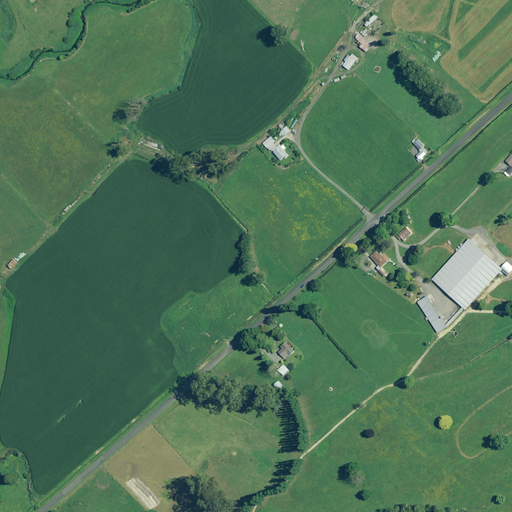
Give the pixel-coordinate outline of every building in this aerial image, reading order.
[(369,25),(370,26),(378,17),(375,15),(369,21),(368,21),(367,22),(368,23),(366,25),(367,27),(369,25)] [(359,34),(356,37),(357,39),(363,44),(361,46),(367,52),(369,49),(368,48),(370,45),(359,34)] [(359,58),(353,54),(351,57),(349,55),(345,60),(347,62),(344,66),(349,70),(359,58)] [(291,132),(287,127),(280,133),(283,136),(285,135),(286,136),(291,132)] [(276,142),(272,137),(264,144),(270,151),(271,150),(272,151),(277,147),(274,143),(276,142)] [(425,146),(419,140),(416,142),(414,140),(412,142),(422,152),(417,156),(419,158),(417,160),(419,163),(424,159),(423,157),(428,153),(423,147),(425,146)] [(280,145),(274,150),(275,152),(274,153),(281,161),(285,157),(286,158),(289,156),(284,150),(286,148),(283,145),(281,147),(280,145)] [(413,234),(407,227),(397,237),(400,240),(402,238),(404,241),(413,234)] [(370,257),(379,266),(377,268),(379,271),(384,277),(385,276),(386,277),(388,275),(381,267),(388,261),(380,253),(379,254),(377,251),(370,257)] [(18,263),(15,259),(9,265),(12,269),(18,263)] [(445,292),(440,290),(434,303),(432,307),(437,310),(438,307),(437,307),(445,292)] [(294,352),(286,342),(281,347),(283,349),(279,352),(285,359),(289,355),(290,356),(294,352)] [(290,370),(285,365),(279,371),(284,376),(290,370)] [(284,387),(280,381),(275,385),(280,391),(284,387)]
